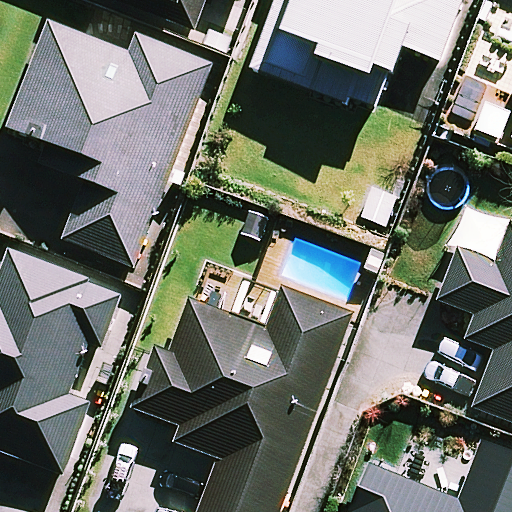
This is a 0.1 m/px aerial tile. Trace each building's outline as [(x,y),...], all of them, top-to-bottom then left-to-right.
[(99,0),(198,35),(210,0),(239,0),(240,0),(99,0)] [(131,57),(47,26),(7,130),(49,146),(41,167),(87,184),(64,243),(135,270),(212,69),(137,40),(131,57)] [(511,230),(498,266),(460,251),(440,303),(477,318),(469,339),(499,351),(476,410),(511,423),(511,230)] [(0,453),(62,478),(91,406),(70,397),(90,347),(101,351),(122,297),(14,254),(0,288),(0,453)] [(284,291),(268,332),(227,317),(235,296),(215,289),(207,310),(188,303),(146,416),(181,429),(175,445),(221,462),(202,511),(281,511),(354,317),(284,291)] [(511,511),(511,458),(482,447),(460,504),(371,469),(354,511),(511,511)]
